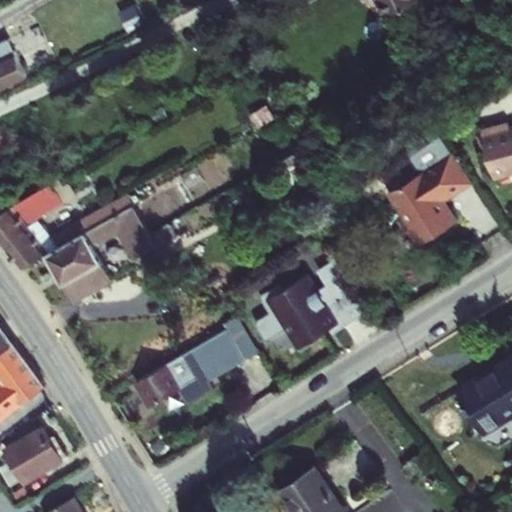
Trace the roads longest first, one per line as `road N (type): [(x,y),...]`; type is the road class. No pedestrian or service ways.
road 1 (residential): [(138,499),(511,268)]
road 2 (unknown): [(0,201),(311,54)]
road 3 (tertiary): [(0,276),(138,499)]
